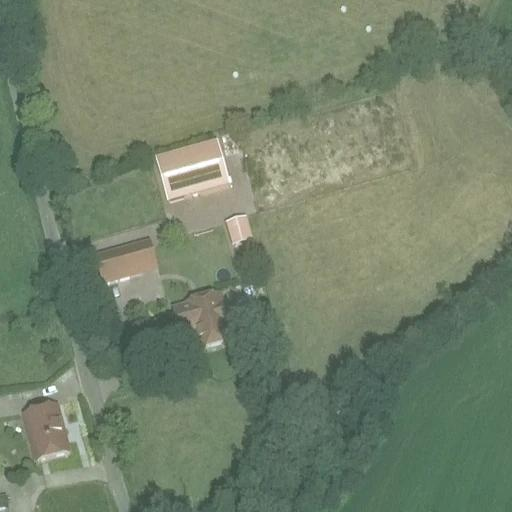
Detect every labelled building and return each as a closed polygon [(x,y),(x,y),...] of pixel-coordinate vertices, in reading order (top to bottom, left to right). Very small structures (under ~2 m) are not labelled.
[(230,154),(240,152),(235,134),(225,137),(230,154)] [(218,144),(157,162),(169,203),(230,186),(218,144)] [(234,243),(255,238),(249,213),(228,218),(234,243)] [(104,287),(143,276),(135,249),(96,260),(104,287)] [(224,305),(222,296),(184,306),(184,308),(173,311),(181,339),(191,336),(196,353),(234,342),(228,320),(232,319),(228,304),(224,305)] [(37,464),(69,456),(57,409),(25,417),(37,464)] [(0,511),(8,511),(6,498),(0,499),(0,511)]
